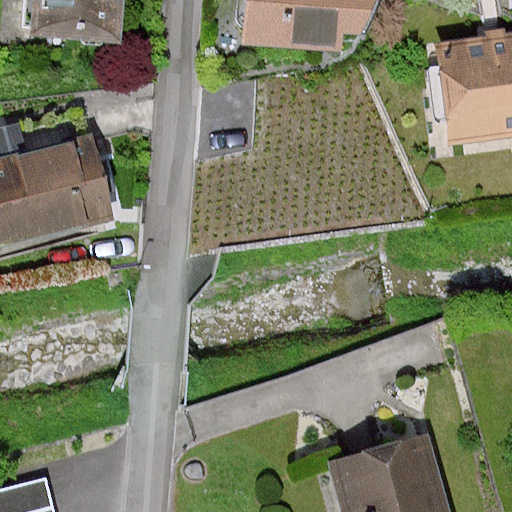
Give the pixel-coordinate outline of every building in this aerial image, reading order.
[(39,0),(37,32),(117,39),(120,0),(39,0)] [(340,29),(360,30),(369,0),(251,0),(249,40),(339,45),(340,29)] [(511,39),(497,42),(443,49),(456,140),(511,132),(511,39)] [(91,139),(0,163),(0,244),(111,215),(91,139)] [(443,511),(423,438),(337,462),(350,511),(443,511)]
